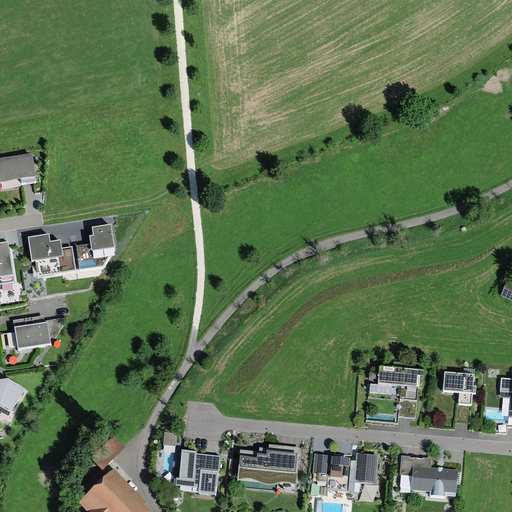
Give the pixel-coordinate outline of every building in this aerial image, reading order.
[(31,155),(0,161),(0,180),(1,186),(36,179),(31,155)] [(89,228),(93,252),(115,249),(110,225),(89,228)] [(30,237),(34,261),(73,255),(72,247),(63,248),(62,240),(51,242),(50,234),(30,237)] [(8,243),(0,243),(0,282),(14,281),(8,243)] [(511,286),(507,284),(502,294),(511,298),(511,286)] [(45,316),(12,321),(14,333),(3,334),(6,348),(17,347),(17,350),(50,345),(49,341),(56,340),(67,319),(47,322),(45,316)] [(423,388),(424,371),(381,369),(380,385),(408,387),(407,401),(400,400),(399,418),(416,419),(418,388),(423,388)] [(474,376),(446,374),(444,393),(460,394),(458,423),(469,424),(470,406),(472,406),(473,395),(476,395),(477,387),(474,386),(474,376)] [(511,377),(502,377),(500,399),(511,399),(511,411),(511,427),(511,377)] [(0,413),(9,419),(26,390),(9,380),(0,381),(0,413)] [(103,469),(125,449),(113,437),(92,457),(103,469)] [(296,485),(300,450),(270,447),(270,450),(260,449),(259,454),(241,452),(239,480),(248,479),(258,481),(264,484),(269,485),(278,483),(287,483),(296,485)] [(216,494),(219,458),(196,456),(196,453),(182,452),(180,486),(201,488),(200,492),(216,494)] [(375,486),(377,457),(357,456),(356,463),(331,462),(331,456),(316,455),(314,482),(329,483),(329,491),(355,493),(355,485),(375,486)] [(429,461),(401,459),(400,491),(455,494),(456,473),(429,471),(429,461)] [(149,511),(141,503),(145,500),(114,467),(78,500),(88,511),(87,511),(149,511)]
